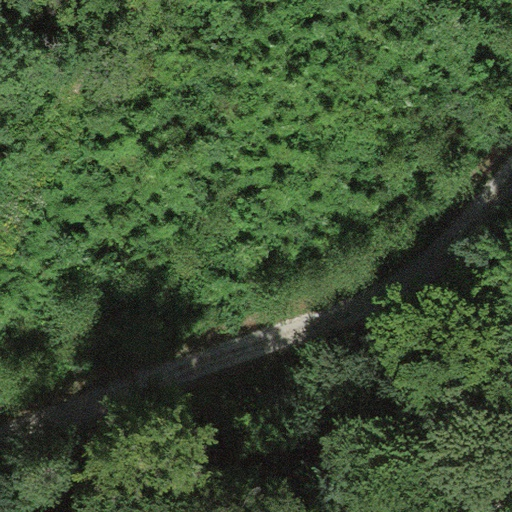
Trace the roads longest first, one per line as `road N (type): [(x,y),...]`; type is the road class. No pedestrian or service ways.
road 1 (track): [(0,440),(366,309),(424,275),(474,230),(511,180)]
road 2 (track): [(0,236),(97,99),(141,0)]
